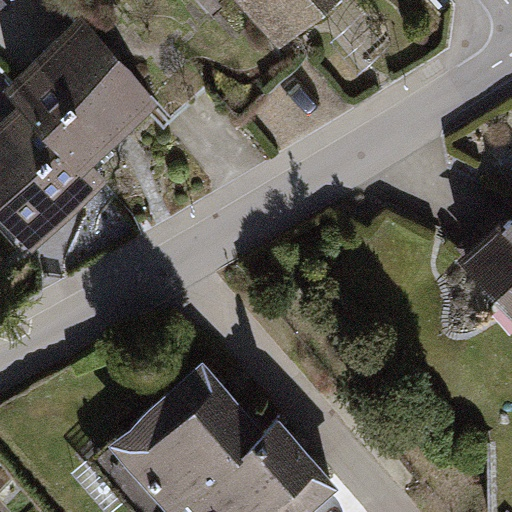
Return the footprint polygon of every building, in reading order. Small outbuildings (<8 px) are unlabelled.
[(253,0),(283,34),(320,0),(253,0)] [(16,82),(32,99),(83,156),(147,95),(83,21),(16,82)] [(83,156),(32,99),(0,127),(0,197),(32,234),(99,174),(83,156)] [(511,214),(467,254),(507,299),(511,293),(511,214)] [(143,511),(167,511),(169,511),(264,430),(205,361),(95,455),(143,511)] [(278,417),(264,430),(169,511),(295,511),(333,480),(278,417)]
